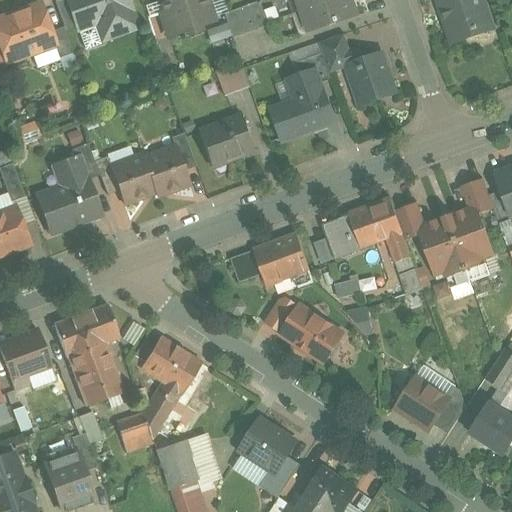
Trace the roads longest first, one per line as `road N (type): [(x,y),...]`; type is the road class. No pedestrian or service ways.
road 1 (residential): [(115,262),(163,309),(468,511)]
road 2 (residential): [(115,262),(448,142)]
road 3 (residential): [(398,0),(448,142)]
road 4 (residential): [(0,305),(115,262)]
